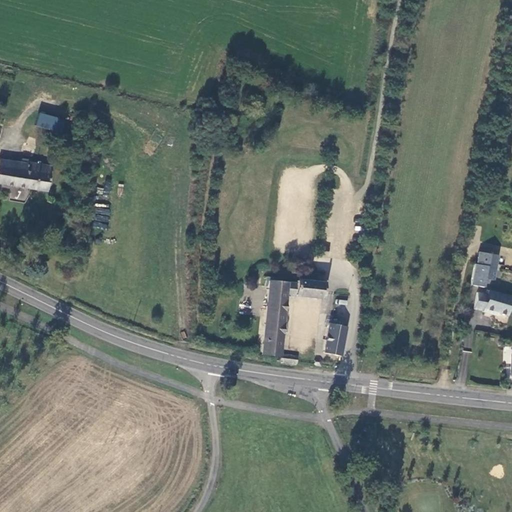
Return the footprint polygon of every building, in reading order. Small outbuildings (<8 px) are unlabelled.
[(35,125),(61,133),(65,120),(39,112),(35,125)] [(0,186),(45,194),(49,168),(24,163),(24,167),(0,162),(0,186)] [(473,266),(471,265),(468,285),(481,288),(484,279),(490,281),(493,269),(495,257),(475,253),(473,266)] [(278,365),(294,367),(295,357),(280,355),(285,300),(319,300),(322,286),(294,282),(294,285),(268,283),(260,356),(279,360),(278,365)] [(483,297),(474,295),(472,312),(481,313),(481,314),(491,316),(490,313),(506,315),(509,296),(484,292),(483,297)] [(344,327),(328,324),(324,342),(318,341),(316,353),(323,355),(323,353),(339,356),(344,327)]
